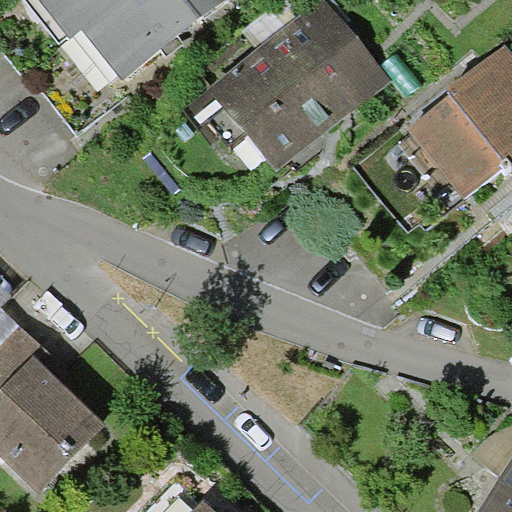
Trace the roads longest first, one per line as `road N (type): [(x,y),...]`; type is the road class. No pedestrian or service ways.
road 1 (residential): [(13,232),(51,226),(95,233),(371,348),(511,381)]
road 2 (residential): [(312,511),(13,232)]
